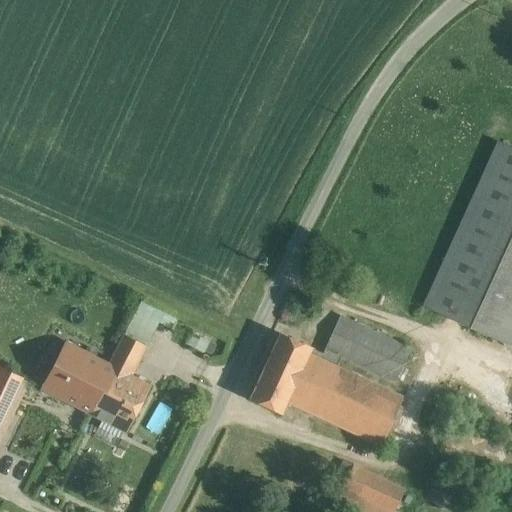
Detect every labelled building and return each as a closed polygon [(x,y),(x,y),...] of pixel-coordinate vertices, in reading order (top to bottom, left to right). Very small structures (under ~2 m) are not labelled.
[(511,147),(498,141),(423,306),(511,347),(511,147)] [(142,301),(124,335),(146,346),(164,312),(142,301)] [(322,353),(320,359),(321,360),(335,366),(340,356),(348,338),(403,364),(410,348),(339,315),(322,353)] [(322,353),(280,333),(249,399),(280,413),(286,401),(299,408),(321,360),(320,359),(322,353)] [(146,346),(124,335),(109,364),(131,375),(146,346)] [(403,364),(348,338),(340,356),(395,381),(403,364)] [(109,364),(66,342),(41,389),(84,411),(92,415),(103,392),(106,394),(119,370),(108,365),(109,364)] [(335,366),(321,360),(299,408),(380,445),(402,396),(335,366)] [(119,370),(106,394),(103,392),(92,415),(125,432),(150,385),(131,375),(109,364),(108,365),(119,370)] [(0,424),(22,378),(0,367),(0,424)] [(158,431),(170,407),(157,401),(145,424),(158,431)] [(343,460),(332,485),(341,490),(353,465),(343,460)] [(392,511),(404,489),(353,465),(341,490),(335,504),(351,511),(392,511)]
